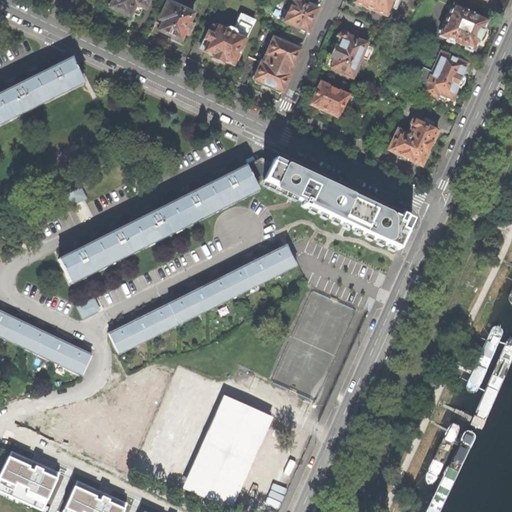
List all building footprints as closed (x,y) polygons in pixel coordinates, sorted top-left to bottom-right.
[(113,0),(114,1),(111,1),(108,6),(109,8),(122,15),(130,18),(132,14),(138,18),(142,9),(145,10),(149,0),(113,0)] [(168,0),(167,3),(179,9),(183,0),(168,0)] [(305,32),(308,33),(313,21),(317,10),(304,4),(305,0),(293,0),(288,14),(285,13),(281,21),(284,22),(284,23),(293,27),(300,30),(299,33),(303,35),(305,32)] [(354,0),(353,4),(385,17),(389,8),(392,9),(396,0),(354,0)] [(193,15),(179,9),(167,3),(159,21),(163,23),(159,32),(169,37),(180,42),(184,35),(188,37),(194,25),(189,23),(193,15)] [(464,49),(470,52),(471,50),(473,51),(478,41),(481,42),(483,36),(485,32),(482,31),(487,20),(469,12),(462,9),(453,5),(439,36),(447,39),(446,41),(452,44),(453,42),(464,47),(464,49)] [(233,36),(245,41),(254,23),(242,17),(233,36)] [(215,27),(215,28),(211,36),(207,34),(203,41),(207,44),(204,52),(203,53),(212,58),(211,59),(213,62),(215,63),(218,64),(222,65),(223,63),(232,67),(234,63),(235,63),(242,47),(245,41),(233,36),(215,27)] [(302,45),(308,33),(305,32),(303,35),(299,33),(300,30),(293,27),(288,39),(302,45)] [(361,58),(366,46),(367,45),(347,36),(346,35),(343,33),(340,34),(338,38),(338,39),(339,41),(338,41),(336,47),(334,47),(333,51),(325,68),(352,79),(361,58)] [(272,39),(262,64),(289,76),(294,63),(300,51),(272,39)] [(207,44),(203,41),(199,50),(204,52),(207,44)] [(372,48),(366,46),(361,58),(367,60),(372,48)] [(422,92),(436,99),(438,94),(452,100),(457,88),(458,88),(461,88),(463,84),(464,81),(463,78),(462,77),(467,65),(458,61),(459,60),(449,56),(449,57),(440,53),(431,73),(422,69),(416,82),(425,86),(422,92)] [(0,120),(14,113),(16,117),(37,107),(35,103),(52,95),(53,99),(74,88),(72,84),(81,80),(71,60),(44,73),(6,93),(0,95),(0,120)] [(281,93),(282,93),(289,76),(262,64),(260,63),(256,73),(255,73),(252,79),(253,80),(253,81),(254,82),(254,83),(254,84),(258,85),(259,85),(260,84),(264,86),(274,90),(273,91),(274,92),(278,94),(280,94),(281,93)] [(338,119),(348,97),(320,83),(315,94),(309,106),(318,110),(320,114),(322,115),(324,116),(328,115),(338,119)] [(422,124),(431,128),(433,124),(424,120),(422,124)] [(438,132),(431,128),(422,124),(415,121),(412,122),(410,125),(412,128),(409,134),(406,136),(397,132),(388,151),(400,157),(399,159),(408,164),(409,161),(421,167),(427,154),(429,155),(432,150),(433,146),(431,145),(438,132)] [(257,161),(246,167),(255,186),(263,181),(270,166),(265,164),(257,161)] [(58,260),(68,280),(77,276),(79,279),(100,269),(98,265),(114,257),(116,261),(137,250),(135,247),(151,238),(153,242),(174,232),(172,228),(189,220),(191,224),(212,213),(210,210),(226,201),(228,205),(249,195),(247,191),(256,186),(255,186),(246,167),(246,166),(225,176),(188,195),(154,212),(116,231),(76,251),(58,260)] [(299,179),(270,166),(263,181),(305,200),(303,204),(303,203),(301,207),(333,222),(334,219),(360,230),(398,248),(407,230),(401,227),(389,221),(369,212),(361,209),(363,205),(345,197),(317,184),(315,187),(299,179)] [(401,227),(407,230),(412,219),(406,216),(401,227)] [(108,334),(117,351),(122,349),(124,352),(172,328),(170,325),(181,320),(182,322),(231,298),(229,295),(240,290),(241,293),(290,269),(288,266),(294,263),(286,246),(253,262),(194,291),(135,321),(108,334)] [(86,319),(104,309),(97,296),(79,306),(86,319)] [(78,371),(84,374),(92,357),(62,343),(0,313),(0,337),(17,346),(18,343),(29,348),(28,351),(76,374),(78,371)] [(491,331),(467,385),(467,390),(469,394),(474,394),(479,391),(504,335),(503,332),(500,328),(494,329),(491,331)] [(507,344),(471,420),(471,422),(471,426),(475,430),(478,429),(482,423),(511,360),(511,340),(509,341),(507,344)] [(159,377),(171,382),(174,376),(162,371),(159,377)] [(168,389),(171,382),(159,377),(156,384),(168,389)] [(165,395),(168,389),(156,384),(153,390),(165,395)] [(117,395),(129,401),(132,395),(120,389),(117,395)] [(163,401),(165,395),(153,390),(151,396),(163,401)] [(126,407),(129,401),(117,395),(114,402),(126,407)] [(225,395),(191,490),(241,508),(243,501),(265,509),(287,449),(270,443),(279,415),(225,395)] [(160,407),(163,401),(151,396),(148,402),(160,407)] [(97,408),(109,414),(112,408),(99,402),(97,408)] [(123,413),(126,407),(114,402),(112,408),(123,413)] [(157,413),(160,407),(148,402),(145,408),(157,413)] [(106,420),(109,414),(97,408),(94,415),(106,420)] [(121,419),(123,413),(112,408),(109,414),(121,419)] [(154,419),(157,413),(145,408),(142,414),(154,419)] [(57,421),(69,426),(72,419),(60,414),(57,421)] [(118,425),(121,419),(109,414),(106,420),(118,425)] [(152,425),(154,419),(142,414),(140,420),(152,425)] [(103,426),(106,420),(94,415),(91,421),(103,426)] [(115,431),(118,425),(106,420),(103,426),(115,431)] [(149,432),(152,425),(140,420),(137,426),(149,432)] [(67,432),(69,426),(57,421),(55,427),(67,432)] [(101,432),(103,426),(91,421),(88,427),(101,432)] [(426,478),(428,484),(433,483),(436,480),(461,431),(460,426),(458,423),(454,423),(449,425),(427,472),(426,478)] [(113,438),(115,431),(103,426),(101,432),(113,438)] [(146,438),(149,432),(137,426),(134,432),(146,438)] [(64,438),(67,432),(55,427),(52,433),(64,438)] [(98,438),(101,432),(88,427),(86,433),(98,438)] [(110,444),(113,438),(101,432),(98,438),(110,444)] [(144,444),(146,438),(134,432),(132,438),(144,444)] [(463,434),(428,508),(426,511),(440,511),(475,439),(476,435),(471,432),(467,432),(463,434)] [(62,444),(64,438),(52,433),(50,438),(62,444)] [(95,445),(98,438),(86,433),(83,439),(95,445)] [(107,450),(110,444),(98,438),(95,445),(107,450)] [(141,450),(144,444),(132,438),(129,445),(141,450)] [(92,451),(95,445),(83,439),(80,445),(92,451)] [(90,457),(92,451),(80,445),(78,451),(90,457)] [(104,456),(107,450),(95,445),(92,451),(104,456)] [(138,456),(141,450),(129,445),(126,451),(138,456)] [(57,471),(11,450),(0,474),(0,492),(40,509),(57,471)] [(102,462),(104,456),(92,451),(90,457),(102,462)] [(135,462),(138,456),(126,451),(123,457),(135,462)] [(133,469),(135,462),(123,457),(121,463),(133,469)] [(130,474),(133,469),(121,463),(118,469),(130,474)] [(120,511),(125,502),(74,479),(59,511),(120,511)]
